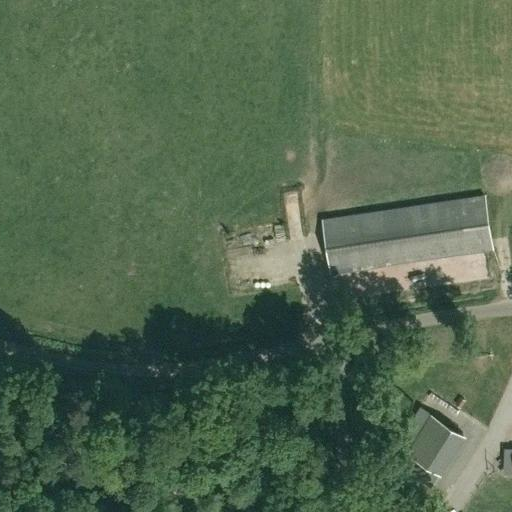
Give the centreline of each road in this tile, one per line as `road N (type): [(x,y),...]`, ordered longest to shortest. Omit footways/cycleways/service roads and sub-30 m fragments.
road 1 (unclassified): [(331,340),(158,370),(101,369),(0,348)]
road 2 (unclassified): [(331,340),(511,310)]
road 3 (unclassified): [(347,511),(331,340)]
